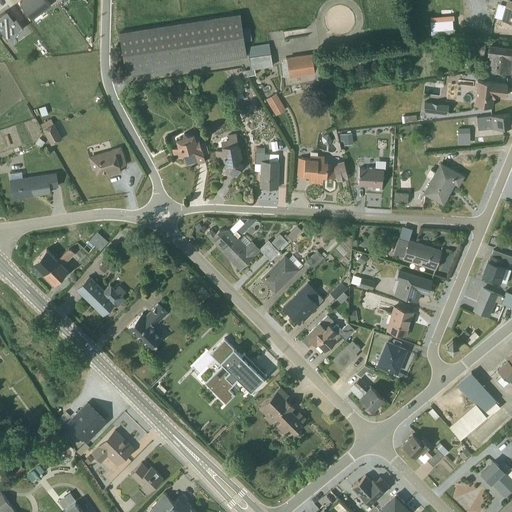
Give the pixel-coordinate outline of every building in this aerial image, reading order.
[(50,4),(46,0),(18,0),(16,2),(29,19),(50,4)] [(76,0),(63,9),(77,29),(91,19),(84,9),(88,7),(83,0),(76,0)] [(511,0),(506,0),(501,19),(511,22),(511,0)] [(4,11),(0,14),(0,29),(7,39),(23,27),(13,14),(9,17),(4,11)] [(123,62),(117,63),(118,70),(118,71),(124,70),(125,76),(126,76),(246,57),(244,41),(250,40),(248,28),(248,27),(242,28),(239,13),(119,32),(118,32),(123,62)] [(308,28),(283,32),(284,40),(309,36),(308,28)] [(247,47),(250,68),(272,65),(268,44),(247,47)] [(484,47),(467,45),(466,54),(483,56),(484,47)] [(511,57),(511,48),(488,45),(487,56),(488,56),(487,70),(509,72),(511,58),(511,57)] [(287,59),(281,60),(283,77),(289,76),(289,77),(314,73),(316,89),(326,87),(318,55),(312,56),(311,53),(286,57),(287,59)] [(244,76),(254,74),(253,68),(241,70),(244,76)] [(477,81),(474,104),(491,107),(492,105),(493,104),(493,101),(492,99),(492,98),(496,95),(505,96),(507,84),(477,81)] [(285,109),(275,93),(265,99),(275,115),(285,109)] [(47,114),(44,106),(38,108),(41,116),(47,114)] [(508,113),(476,117),(477,130),(510,126),(508,113)] [(416,121),(416,115),(396,117),(396,123),(416,121)] [(50,119),(40,125),(42,129),(50,145),(61,139),(53,124),(50,119)] [(416,136),(422,136),(421,124),(409,125),(410,129),(415,129),(416,136)] [(468,128),(457,128),(458,144),(469,144),(468,128)] [(181,137),(175,139),(177,147),(171,148),(174,158),(180,156),(183,158),(185,164),(196,161),(197,164),(204,162),(198,140),(195,141),(193,134),(188,136),(184,133),(181,137)] [(235,133),(227,134),(228,139),(220,141),(222,149),(214,151),(217,162),(223,160),(227,164),(224,169),(235,176),(243,165),(238,162),(241,157),(239,146),(238,147),(235,133)] [(331,140),(327,133),(321,136),(321,140),(322,143),(325,145),(328,145),(331,140)] [(38,138),(35,143),(41,147),(44,142),(38,138)] [(88,156),(91,168),(94,167),(96,173),(106,171),(107,175),(120,172),(119,166),(126,165),(120,147),(88,156)] [(264,148),(256,147),(256,153),(254,153),(254,171),(261,171),(260,187),(277,188),(278,161),(277,161),(277,154),(264,153),(264,148)] [(298,158),(297,175),(313,176),(313,182),(321,183),(322,177),(335,178),(335,174),(337,181),(347,178),(343,160),(332,163),(323,161),(323,156),(317,155),(317,153),(310,153),(309,158),(298,158)] [(366,168),(359,168),(358,185),(373,186),(372,190),(381,190),(382,169),(384,169),(385,161),(375,160),(374,167),(366,166),(366,168)] [(458,185),(462,176),(439,163),(434,172),(429,169),(425,176),(431,179),(423,193),(443,204),(455,183),(458,185)] [(9,173),(12,198),(50,192),(49,187),(57,186),(55,173),(22,178),(21,172),(9,173)] [(407,193),(394,192),(393,202),(407,203),(407,193)] [(206,235),(223,252),(240,235),(236,231),(237,229),(241,234),(253,222),(253,221),(255,221),(256,220),(248,219),(243,223),(239,219),(228,230),(219,230),(215,233),(211,229),(209,229),(206,233),(206,235)] [(259,224),(259,221),(253,221),(253,222),(247,229),(247,231),(249,233),(252,233),(254,231),(253,225),(255,224),(259,224)] [(84,245),(90,251),(100,241),(99,240),(102,237),(99,233),(95,237),(93,235),(84,245)] [(270,260),(290,240),(294,236),(291,233),(288,237),(285,234),(282,237),(279,234),(270,242),(268,240),(259,248),(251,241),(250,242),(243,236),(239,239),(237,238),(223,252),(239,269),(259,250),(270,260)] [(408,241),(398,238),(393,253),(403,256),(402,258),(434,269),(437,261),(438,258),(440,250),(409,240),(408,241)] [(74,253),(68,248),(43,273),(54,284),(68,270),(63,265),(74,253)] [(511,264),(511,263),(511,256),(492,249),(488,262),(487,261),(482,275),(505,283),(510,270),(507,269),(509,263),(511,264)] [(317,251),(306,261),(312,268),(326,255),(323,252),(320,255),(317,251)] [(285,256),(262,279),(274,292),(302,265),(292,255),(288,259),(285,256)] [(98,268),(104,273),(114,261),(108,256),(98,268)] [(368,260),(363,256),(358,262),(363,266),(368,260)] [(398,280),(394,294),(416,301),(419,291),(427,293),(431,281),(398,270),(395,279),(398,280)] [(374,282),(353,275),(350,283),(372,290),(374,282)] [(117,307),(124,300),(121,295),(125,291),(119,284),(114,288),(110,285),(109,284),(103,289),(89,276),(76,289),(91,304),(102,315),(104,313),(113,304),(117,307)] [(329,292),(335,298),(347,287),(346,286),(349,283),(349,279),(347,277),(341,281),(329,292)] [(282,307),(298,323),(318,305),(317,304),(323,299),(316,292),(316,291),(307,283),(282,307)] [(482,288),(473,310),(487,316),(494,300),(496,301),(496,302),(510,308),(511,303),(511,294),(505,292),(503,297),(482,288)] [(157,323),(167,313),(157,303),(145,316),(142,313),(128,327),(150,349),(161,338),(160,337),(162,335),(156,328),(153,330),(150,327),(156,321),(157,323)] [(412,312),(393,306),(385,329),(405,335),(412,312)] [(344,339),(354,330),(347,323),(340,329),(336,324),(332,328),(329,325),(333,321),(327,315),(326,315),(301,341),(308,347),(311,344),(315,348),(314,349),(319,354),(323,350),(324,351),(340,335),(344,339)] [(459,335),(463,339),(469,334),(464,330),(459,335)] [(464,340),(469,345),(478,336),(473,331),(464,340)] [(250,390),(266,375),(244,353),(241,355),(224,338),(209,352),(219,363),(202,381),(224,402),(234,393),(229,387),(238,378),(250,390)] [(332,360),(341,370),(357,355),(355,353),(359,349),(351,340),(332,360)] [(452,340),(446,346),(452,352),(458,345),(452,340)] [(405,350),(385,342),(376,364),(394,371),(391,377),(403,382),(405,376),(396,372),(405,350)] [(511,365),(506,360),(497,370),(508,381),(510,381),(511,383),(511,365)] [(366,372),(372,375),(374,371),(363,366),(355,373),(360,377),(366,372)] [(449,427),(460,439),(485,417),(487,418),(499,407),(494,401),(496,400),(471,372),(457,384),(475,404),(449,427)] [(360,378),(349,389),(366,405),(367,403),(373,409),(383,399),(369,386),(360,378)] [(301,425),(300,424),(305,418),(298,412),(295,415),(290,410),(293,407),(284,398),(288,395),(279,387),(258,408),(268,418),(267,419),(272,424),(276,420),(278,422),(275,425),(283,433),(289,428),(294,433),(301,425)] [(105,421),(87,403),(67,423),(85,442),(105,421)] [(439,417),(432,409),(428,412),(435,421),(439,417)] [(65,411),(57,420),(61,424),(69,415),(65,411)] [(12,426),(5,431),(15,444),(22,439),(12,426)] [(37,428),(29,434),(40,448),(47,442),(37,428)] [(114,430),(91,453),(100,462),(107,456),(116,465),(132,448),(114,430)] [(412,435),(402,444),(415,457),(416,456),(423,463),(426,460),(432,466),(447,451),(439,442),(432,449),(421,438),(418,441),(412,435)] [(84,442),(76,451),(80,455),(89,447),(84,442)] [(93,459),(89,455),(84,460),(88,464),(93,459)] [(18,462),(8,471),(14,478),(25,469),(18,462)] [(141,462),(130,474),(142,486),(140,488),(146,494),(162,478),(151,466),(148,469),(141,462)] [(507,497),(511,491),(511,477),(497,462),(482,477),(494,489),(496,486),(507,497)] [(351,486),(360,496),(361,495),(369,503),(371,502),(378,509),(383,504),(376,497),(388,485),(379,476),(374,481),(372,479),(370,481),(365,474),(358,481),(357,480),(351,486)] [(81,511),(75,502),(60,511),(14,511),(0,491),(0,511),(81,511)] [(194,511),(190,507),(191,506),(185,501),(188,498),(182,493),(178,497),(173,502),(164,493),(150,507),(152,509),(149,511),(194,511)] [(378,511),(377,511),(409,511),(410,511),(402,504),(404,502),(396,494),(378,511)]
